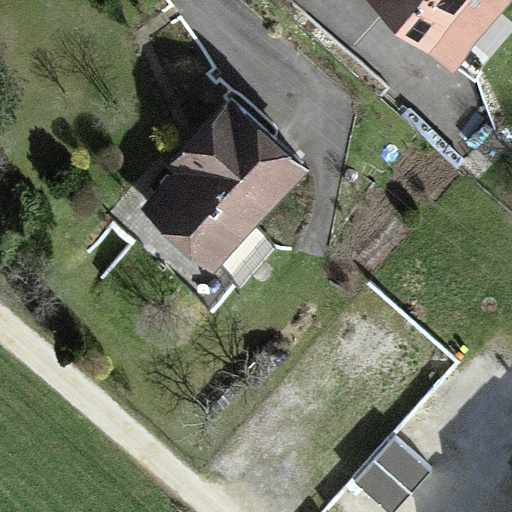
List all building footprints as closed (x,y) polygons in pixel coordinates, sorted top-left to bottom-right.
[(382,0),(427,36),(456,0),(382,0)] [(304,139),(234,76),(199,115),(206,120),(183,146),(156,176),(190,207),(184,213),(214,239),(252,197),(304,139)] [(176,140),(183,146),(206,120),(199,115),(187,128),(176,140)] [(184,213),(150,182),(132,166),(109,192),(212,284),(235,258),(214,239),(184,213)] [(190,207),(156,176),(150,182),(184,213),(190,207)] [(279,222),(252,197),(214,239),(235,258),(241,264),(279,222)]
